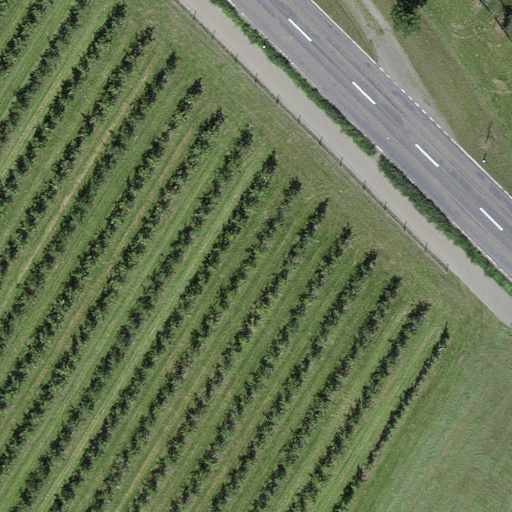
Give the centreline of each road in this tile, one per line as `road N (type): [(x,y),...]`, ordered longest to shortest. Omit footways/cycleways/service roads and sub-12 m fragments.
road 1 (tertiary): [(511,241),(267,0)]
road 2 (track): [(358,0),(427,158)]
